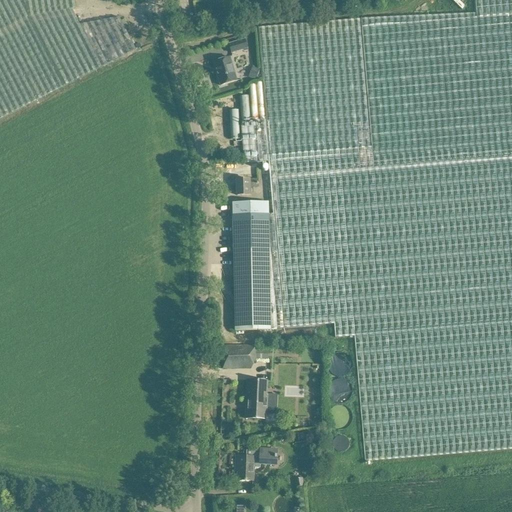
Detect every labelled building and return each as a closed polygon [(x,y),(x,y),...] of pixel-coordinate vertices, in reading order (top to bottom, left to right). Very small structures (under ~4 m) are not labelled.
[(0,0),(0,119),(136,50),(119,17),(80,25),(72,9),(76,9),(74,0),(0,0)] [(258,28),(266,121),(241,123),(244,164),(269,162),(274,215),(269,215),(271,329),(334,324),(335,338),(355,336),(365,462),(511,449),(511,0),(475,0),(477,14),(372,19),(258,28)] [(229,45),(232,53),(247,49),(245,40),(229,45)] [(230,58),(215,62),(219,74),(217,74),(220,86),(237,81),(230,58)] [(237,180),(237,196),(250,195),(250,187),(258,187),(258,180),(237,180)] [(271,329),(269,215),(268,203),(232,203),(235,331),(271,330),(271,329)] [(227,277),(227,267),(219,268),(219,277),(227,277)] [(222,369),(251,370),(251,363),(256,363),(256,346),(220,346),(220,363),(223,363),(222,369)] [(262,358),(274,359),(275,351),(262,350),(262,358)] [(245,419),(264,420),(265,407),(269,407),(269,395),(267,395),(268,381),(247,381),(249,381),(248,410),(246,410),(245,419)] [(341,432),(342,445),(352,444),(351,431),(341,432)] [(246,450),(246,457),(237,457),(236,465),(239,465),(238,481),(253,481),(254,468),(260,468),(261,464),(276,465),(276,464),(276,458),(277,458),(277,455),(276,455),(276,451),(260,450),(260,451),(246,450)] [(270,493),(269,511),(289,511),(290,498),(301,498),(301,494),(270,493)]
